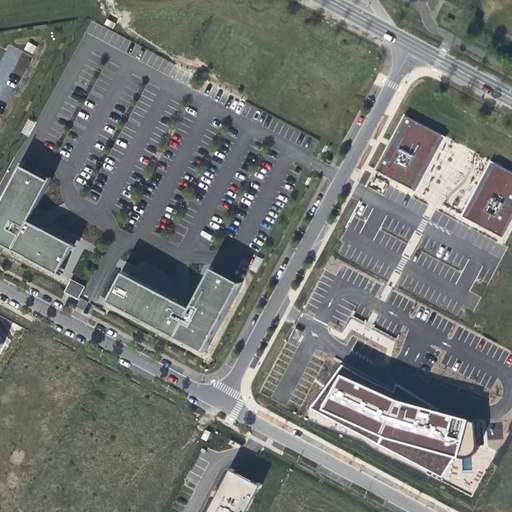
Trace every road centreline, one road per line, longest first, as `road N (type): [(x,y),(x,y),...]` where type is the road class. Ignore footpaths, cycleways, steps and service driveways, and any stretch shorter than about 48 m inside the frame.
road 1 (residential): [(219,406),(412,47)]
road 2 (residential): [(219,406),(0,289)]
road 3 (residential): [(416,511),(219,406)]
